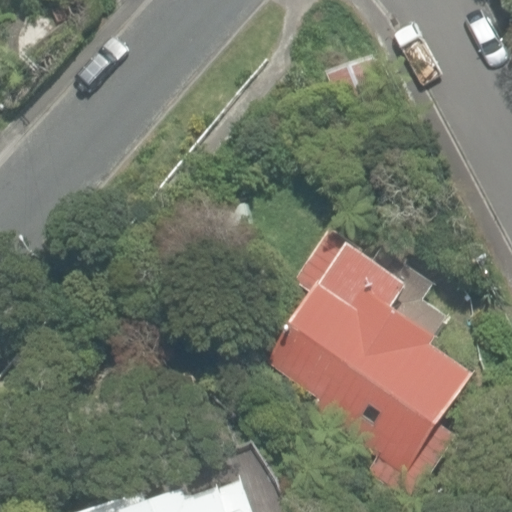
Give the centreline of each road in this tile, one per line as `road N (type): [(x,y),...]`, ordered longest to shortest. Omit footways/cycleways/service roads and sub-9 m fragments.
road 1 (residential): [(206,0),(0,224)]
road 2 (residential): [(422,0),(511,152)]
